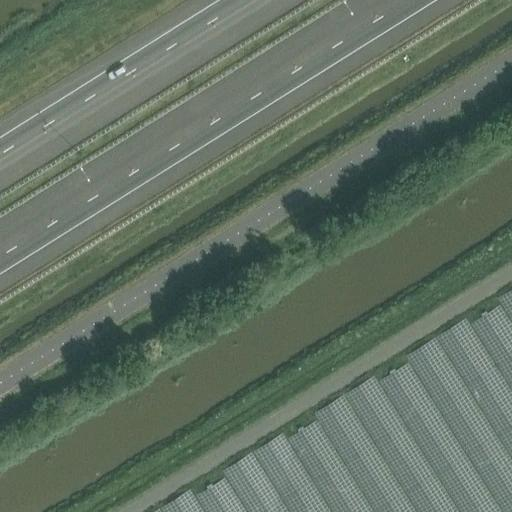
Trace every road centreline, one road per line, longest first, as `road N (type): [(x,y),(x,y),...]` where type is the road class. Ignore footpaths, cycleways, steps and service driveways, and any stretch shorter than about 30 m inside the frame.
road 1 (motorway): [(0,253),(401,0)]
road 2 (motorway): [(262,0),(0,165)]
